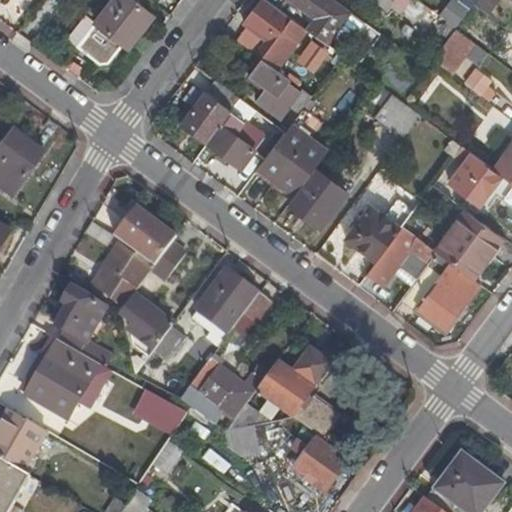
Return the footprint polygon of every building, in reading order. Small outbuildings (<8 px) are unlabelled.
[(116,0),(74,56),(100,75),(118,51),(123,55),(147,23),(116,0)] [(280,0),(308,20),(322,2),(320,0),(280,0)] [(384,5),(377,0),(365,0),(362,5),(380,19),(388,8),(384,5)] [(437,23),(406,0),(387,0),(384,5),(388,8),(427,36),(437,23)] [(479,0),(497,13),(507,1),(505,0),(479,0)] [(314,25),(305,37),(325,53),(349,21),(322,2),(308,20),(314,25)] [(257,53),(252,60),(259,65),(273,76),(302,36),(261,5),(241,32),(262,47),(257,53)] [(452,34),(427,66),(446,80),(460,62),(470,47),(452,34)] [(229,44),(220,38),(210,51),(219,57),(229,44)] [(240,51),(252,60),(257,53),(245,44),(240,51)] [(485,58),(470,47),(460,62),(474,72),(485,58)] [(511,64),(507,61),(501,70),(511,78),(511,64)] [(273,76),(259,65),(245,85),(260,96),(253,106),(277,124),(285,112),(295,119),(308,101),(273,76)] [(478,67),(465,84),(483,98),(496,82),(478,67)] [(179,129),(205,148),(236,104),(211,86),(179,129)] [(397,107),(373,89),(363,101),(382,115),(373,126),(398,145),(416,121),(397,107)] [(248,156),(261,165),(282,137),(266,126),(258,137),(241,125),(249,114),(236,104),(205,148),(237,171),(248,156)] [(255,174),(291,200),(309,176),(324,155),(288,129),(282,137),(261,165),(255,174)] [(11,136),(0,151),(0,198),(9,205),(43,159),(11,136)] [(511,147),(491,176),(499,182),(511,191),(511,147)] [(491,176),(464,157),(442,188),(476,213),(499,182),(491,176)] [(291,200),(283,210),(316,234),(341,200),(309,176),(291,200)] [(111,240),(152,270),(170,245),(174,240),(132,210),(111,240)] [(342,247),(372,269),(397,234),(367,212),(342,247)] [(499,245),(463,218),(433,258),(447,268),(470,285),(499,245)] [(424,271),(433,258),(401,234),(372,272),(371,270),(364,279),(382,292),(391,280),(407,259),(424,271)] [(183,255),(170,245),(152,270),(149,273),(137,291),(150,300),(183,255)] [(91,289),(124,308),(134,294),(137,291),(149,273),(129,261),(131,257),(115,248),(91,289)] [(447,268),(433,258),(424,271),(408,292),(399,305),(413,315),(435,285),(447,268)] [(407,259),(391,280),(408,292),(424,271),(407,259)] [(435,285),(465,307),(477,290),(470,285),(447,268),(435,285)] [(201,308),(233,332),(241,320),(257,300),(225,276),(201,308)] [(413,316),(436,332),(448,331),(465,307),(435,285),(413,315),(413,316)] [(60,314),(52,328),(63,334),(84,346),(105,310),(69,289),(55,312),(60,314)] [(176,324),(134,294),(124,308),(118,316),(122,331),(156,352),(171,331),(176,324)] [(257,300),(241,320),(254,329),(270,309),(257,300)] [(223,345),(233,332),(201,308),(195,316),(215,331),(211,336),(223,345)] [(156,352),(153,356),(167,366),(185,341),(171,331),(156,352)] [(84,346),(63,334),(57,344),(78,356),(84,346)] [(57,344),(55,342),(23,396),(65,420),(76,403),(97,367),(78,356),(57,344)] [(263,381),(252,396),(263,404),(255,417),(266,425),(276,411),(290,421),(306,399),(330,366),(306,348),(289,372),(277,364),(269,375),(268,374),(263,381)] [(134,377),(136,379),(147,364),(137,357),(129,359),(134,377)] [(208,365),(178,404),(186,409),(223,436),(243,408),(252,396),(263,381),(252,373),(240,390),(208,365)] [(105,372),(97,367),(76,403),(85,408),(105,372)] [(306,399),(290,421),(319,443),(322,445),(338,422),(306,399)] [(173,429),(181,417),(153,401),(146,413),(173,429)] [(266,427),(266,425),(255,417),(243,408),(223,436),(251,430),(266,427)] [(43,433),(6,412),(0,422),(0,461),(20,473),(43,433)] [(223,436),(226,453),(238,460),(256,457),(251,430),(223,436)] [(149,469),(162,480),(186,452),(172,441),(149,469)] [(322,445),(319,443),(310,454),(297,445),(290,455),(303,465),(294,477),(324,499),(349,465),(322,445)] [(455,457),(431,491),(435,494),(459,460),(455,457)] [(431,491),(421,504),(431,511),(480,511),(498,488),(459,460),(435,494),(431,491)] [(0,461),(0,511),(4,511),(26,476),(20,473),(0,461)] [(101,511),(117,511),(124,502),(113,495),(101,511)] [(117,511),(140,511),(125,501),(124,502),(117,511)]
